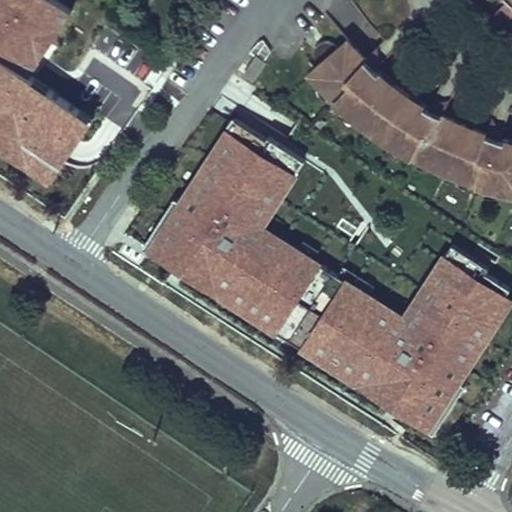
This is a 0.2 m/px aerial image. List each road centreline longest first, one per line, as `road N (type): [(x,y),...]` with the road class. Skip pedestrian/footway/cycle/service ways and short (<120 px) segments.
road 1 (residential): [(261,0),(72,259)]
road 2 (tertiary): [(72,259),(330,430)]
road 3 (residential): [(341,0),(438,87),(511,116)]
road 4 (tertiary): [(330,430),(455,504)]
